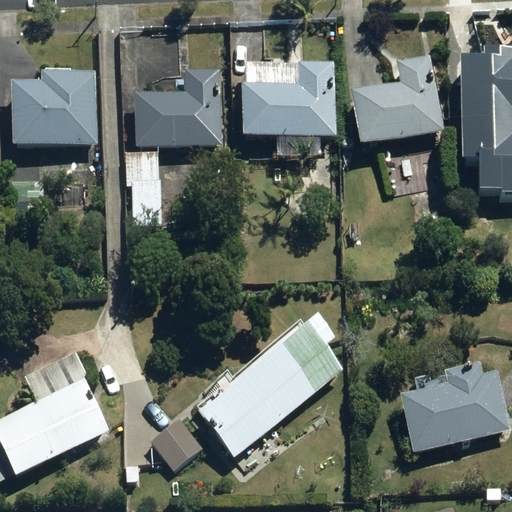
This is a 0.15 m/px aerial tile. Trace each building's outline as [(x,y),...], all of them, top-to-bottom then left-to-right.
[(508,67),(451,68),(454,175),(511,173),(508,67)] [(237,98),(232,98),(234,150),(331,147),(329,70),(291,71),(291,74),(236,75),(237,98)] [(179,101),(127,103),(130,159),(217,155),(214,78),(178,79),(179,101)] [(33,92),(3,93),(5,157),(92,155),(90,80),(33,82),(33,92)] [(427,88),(341,105),(352,158),(438,140),(427,88)] [(155,162),(124,164),(128,235),(159,233),(155,162)] [(31,215),(31,191),(4,191),(4,235),(41,235),(41,215),(31,215)] [(37,211),(41,211),(84,211),(84,191),(37,191),(37,211)] [(193,426),(201,438),(209,450),(228,468),(336,382),(317,361),(327,352),(308,331),(298,339),(292,332),(191,416),(197,423),(193,426)] [(28,416),(0,429),(0,486),(6,484),(8,488),(106,440),(68,366),(16,392),(28,416)] [(414,404),(390,410),(407,464),(506,441),(490,385),(475,388),(472,377),(436,386),(437,391),(428,393),(425,381),(410,385),(414,404)] [(183,468),(159,440),(145,452),(169,480),(183,468)] [(120,491),(135,491),(135,500),(150,500),(150,476),(135,475),(121,475),(120,491)]
